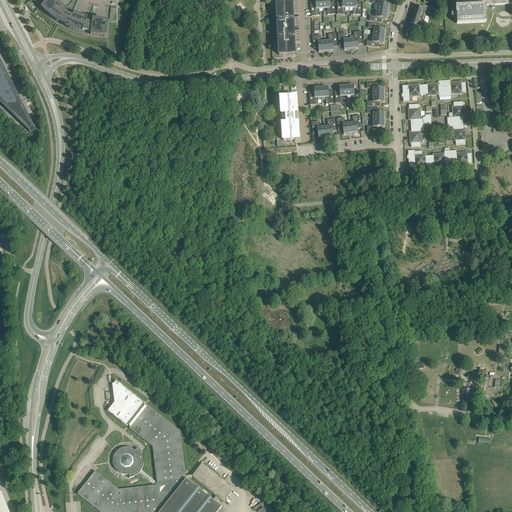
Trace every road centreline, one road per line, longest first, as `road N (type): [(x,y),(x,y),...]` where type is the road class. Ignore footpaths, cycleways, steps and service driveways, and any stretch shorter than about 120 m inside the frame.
road 1 (primary): [(371,511),(109,263)]
road 2 (primary): [(117,293),(346,511)]
road 3 (unclassified): [(362,198),(412,409)]
road 4 (tertiary): [(35,272),(60,149),(41,77)]
road 5 (tertiary): [(48,340),(31,404),(33,511)]
road 6 (tertiary): [(39,511),(36,432),(57,344)]
road 7 (primary): [(109,263),(0,161)]
road 8 (tertiary): [(86,61),(156,83),(231,79)]
road 9 (primary): [(0,181),(95,272)]
